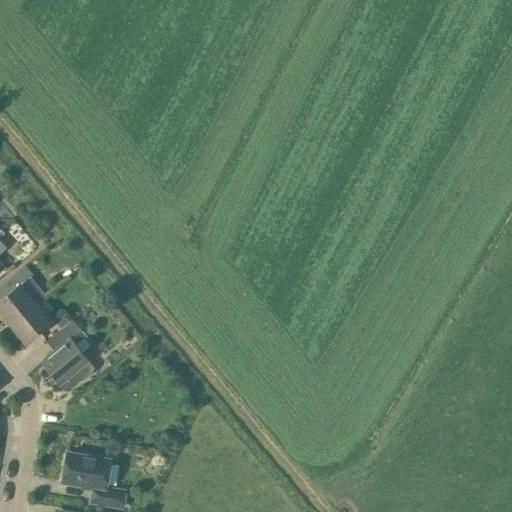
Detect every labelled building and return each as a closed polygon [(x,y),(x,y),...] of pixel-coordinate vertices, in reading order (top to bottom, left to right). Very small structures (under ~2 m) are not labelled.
[(0,285),(0,291),(4,297),(0,300),(0,311),(10,324),(36,303),(35,303),(45,294),(30,276),(32,274),(24,265),(0,285)] [(36,303),(10,324),(25,343),(51,322),(36,303)] [(61,329),(71,321),(63,311),(53,319),(61,329)] [(74,322),(68,327),(77,338),(83,333),(80,330),(74,322)] [(93,371),(94,367),(73,341),(45,364),(58,379),(57,380),(66,390),(78,380),(83,380),(93,371)] [(126,489),(105,486),(109,460),(67,453),(62,482),(91,487),(89,500),(90,500),(90,504),(123,509),(126,489)]
